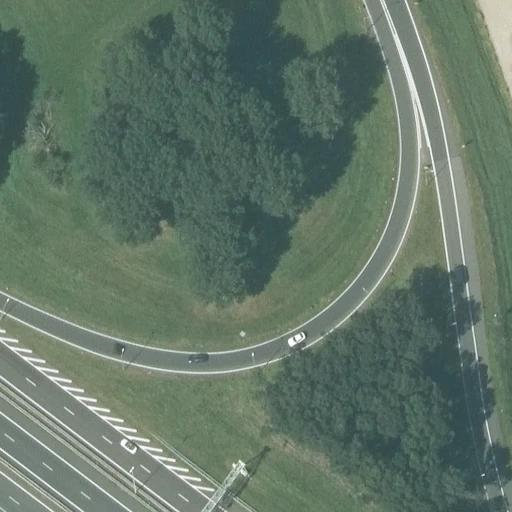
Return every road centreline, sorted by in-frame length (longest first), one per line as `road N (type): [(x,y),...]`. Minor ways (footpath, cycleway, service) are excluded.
road 1 (motorway): [(369,0),(405,100),(407,190),(370,283),(328,324),(264,356),(192,364),(103,348),(0,302)]
road 2 (motorway): [(499,511),(476,418),(437,140),(392,0)]
road 3 (motorway): [(199,511),(0,360)]
road 4 (motorway): [(107,511),(0,430)]
